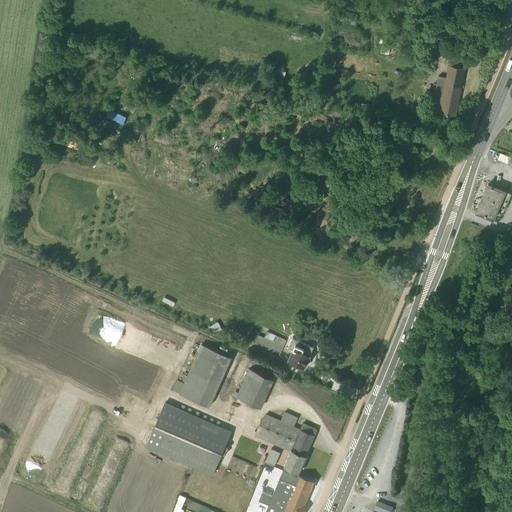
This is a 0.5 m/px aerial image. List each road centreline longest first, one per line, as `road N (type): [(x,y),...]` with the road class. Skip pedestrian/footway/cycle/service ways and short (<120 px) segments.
road 1 (primary): [(335,511),(411,328)]
road 2 (primary): [(411,328),(445,255),(474,156)]
road 3 (primary): [(474,156),(432,251),(411,328)]
